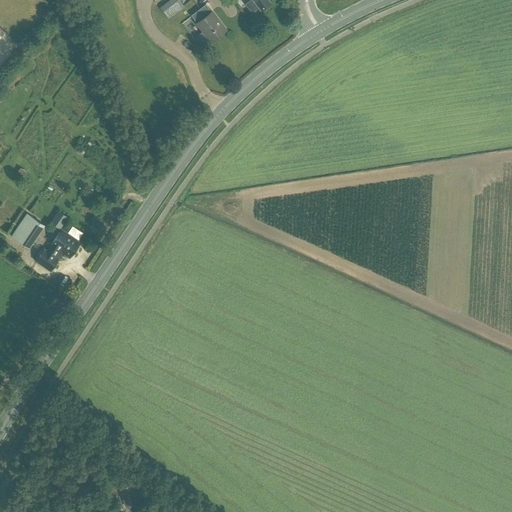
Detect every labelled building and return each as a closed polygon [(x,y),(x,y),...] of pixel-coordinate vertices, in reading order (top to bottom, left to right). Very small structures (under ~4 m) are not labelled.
[(184,6),(179,0),(169,0),(160,7),(168,18),(184,6)] [(253,0),(260,9),(269,2),(267,0),(253,0)] [(205,4),(191,15),(196,23),(211,11),(205,4)] [(212,11),(211,11),(196,23),(210,41),(226,29),(212,11)] [(27,214),(11,236),(29,249),(45,226),(27,214)] [(57,214),(52,222),(61,227),(66,219),(57,214)] [(44,249),(36,261),(50,270),(58,258),(55,256),(59,251),(69,257),(79,241),(61,229),(51,245),(47,251),(44,249)] [(120,483),(119,489),(121,493),(124,506),(128,508),(136,506),(137,501),(134,489),(133,484),(128,481),(120,483)]
